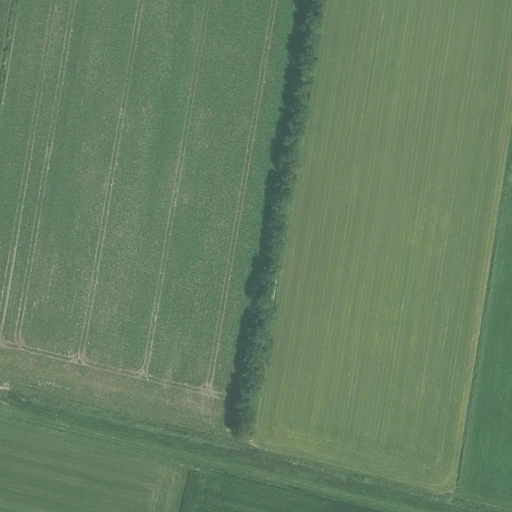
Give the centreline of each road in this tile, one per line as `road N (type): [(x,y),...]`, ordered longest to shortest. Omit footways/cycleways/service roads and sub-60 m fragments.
road 1 (track): [(0,386),(511,507)]
road 2 (track): [(0,403),(37,421),(240,471),(286,470),(302,487),(404,511)]
